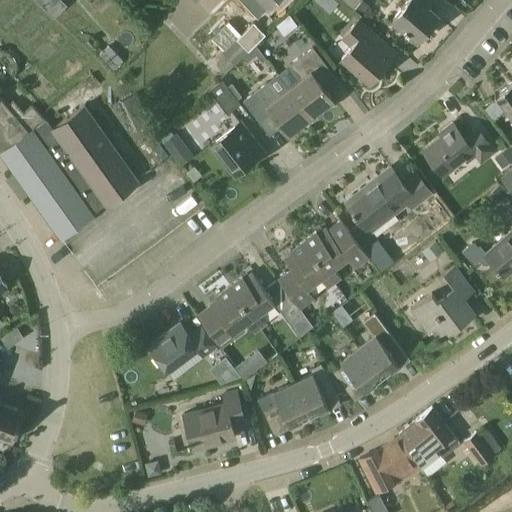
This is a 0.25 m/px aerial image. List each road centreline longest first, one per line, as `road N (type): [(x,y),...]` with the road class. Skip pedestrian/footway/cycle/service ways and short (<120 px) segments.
road 1 (residential): [(56,329),(121,315),(150,297),(397,114),(502,0)]
road 2 (residential): [(22,478),(58,502),(99,511),(294,462),(390,419),(511,333)]
road 3 (tertiary): [(22,478),(52,412),(56,329)]
road 4 (tertiary): [(56,329),(35,260),(0,204)]
